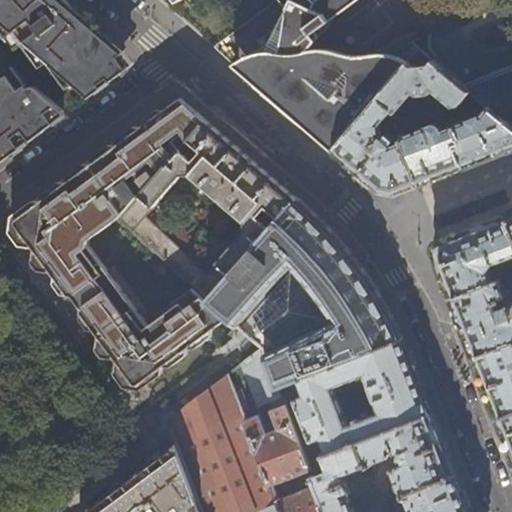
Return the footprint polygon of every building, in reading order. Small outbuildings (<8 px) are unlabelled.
[(0,0),(0,25),(13,44),(20,39),(43,70),(51,65),(61,79),(66,75),(89,95),(124,69),(124,53),(93,26),(62,0),(0,0)] [(310,45),(336,13),(325,0),(283,0),(281,2),(291,18),(258,43),(263,50),(272,63),(257,63),(247,75),(259,85),(334,150),(378,97),(409,61),(420,48),(403,34),(365,52),(354,55),(340,55),(321,50),(310,50),(310,45)] [(325,0),(336,13),(353,0),(325,0)] [(272,63),(263,50),(234,64),(247,75),(257,63),(272,63)] [(479,96),(465,85),(434,60),(431,62),(412,65),(409,61),(378,97),(393,109),(396,112),(414,90),(417,94),(431,91),(434,87),(454,104),(460,103),(466,108),(471,106),(479,96)] [(511,66),(465,85),(479,96),(488,104),(511,123),(511,66)] [(0,160),(65,112),(35,86),(31,88),(16,70),(0,81),(0,160)] [(129,206),(115,186),(159,154),(166,164),(181,148),(177,141),(186,135),(189,139),(206,119),(192,106),(181,97),(140,129),(134,128),(116,141),(115,148),(109,147),(91,160),(90,167),(83,166),(67,178),(66,185),(60,183),(42,197),(41,204),(34,202),(19,214),(16,232),(27,248),(35,249),(34,256),(46,272),(53,274),(70,296),(74,297),(83,309),(83,313),(100,336),(99,344),(111,359),(118,360),(118,368),(130,385),(147,387),(171,368),(173,360),(181,361),(188,355),(189,347),(197,348),(211,337),(211,330),(228,316),(207,298),(207,296),(196,286),(164,310),(166,314),(151,325),(92,245),(91,242),(90,240),(119,218),(119,217),(129,206)] [(380,124),(393,109),(378,97),(334,150),(354,168),(381,191),(395,193),(407,189),(420,184),(403,139),(393,143),(383,136),(380,124)] [(511,147),(511,123),(488,104),(486,111),(455,123),(463,141),(457,144),(465,166),(511,147)] [(463,141),(455,123),(444,127),(444,125),(441,122),(439,121),(435,121),(433,118),(428,120),(430,123),(404,133),(403,139),(420,184),(442,175),(465,166),(457,144),(463,141)] [(246,154),(206,119),(189,139),(181,148),(166,164),(129,206),(119,217),(119,218),(131,229),(182,170),(190,169),(243,215),(244,225),(194,284),(196,286),(207,296),(297,198),(246,154)] [(403,338),(398,327),(385,304),(377,290),(361,267),(350,253),(338,238),(319,218),(297,198),(207,296),(207,298),(228,316),(262,347),(262,346),(277,383),(298,376),(403,338)] [(511,227),(507,214),(474,227),(441,240),(434,253),(442,274),(452,298),(494,281),(489,271),(494,265),(511,257),(511,227)] [(189,253),(179,244),(180,243),(174,238),(173,238),(163,230),(159,234),(153,230),(144,240),(181,273),(190,263),(185,258),(189,253)] [(511,301),(507,304),(508,306),(501,308),(497,300),(506,296),(500,279),(494,281),(452,298),(464,328),(475,357),(511,342),(511,301)] [(359,441),(432,412),(417,373),(403,338),(298,376),(303,391),(295,395),(312,439),(322,436),(328,452),(359,441)] [(511,342),(475,357),(490,396),(499,418),(511,412),(511,342)] [(308,460),(277,383),(262,346),(262,347),(242,362),(260,404),(269,400),(279,427),(267,432),(259,412),(252,414),(250,410),(244,413),(271,482),(310,467),(308,460)] [(179,411),(168,419),(177,442),(202,504),(203,508),(204,511),(282,511),(278,499),(271,482),(244,413),(228,373),(179,411)] [(443,441),(432,412),(359,441),(368,463),(368,464),(389,456),(404,494),(407,493),(457,474),(443,441)] [(511,412),(499,418),(507,440),(511,451),(511,412)] [(344,473),(368,464),(368,463),(359,441),(328,452),(308,460),(310,467),(315,479),(328,511),(355,511),(348,493),(351,492),(344,473)] [(198,511),(203,508),(202,504),(177,442),(88,504),(91,509),(90,511),(198,511)] [(471,511),(470,509),(457,474),(407,493),(413,511),(471,511)] [(328,511),(315,479),(309,481),(310,486),(278,499),(282,511),(328,511)]
